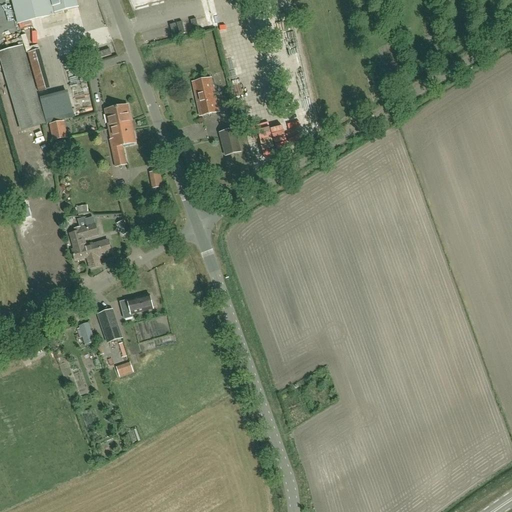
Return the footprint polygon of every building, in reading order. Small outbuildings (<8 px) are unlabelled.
[(11,0),(18,24),(55,15),(55,13),(78,7),(76,0),(11,0)] [(88,0),(91,11),(103,7),(100,0),(88,0)] [(93,10),(97,30),(106,28),(104,17),(105,17),(103,9),(93,10)] [(201,17),(179,23),(183,38),(205,32),(201,17)] [(33,44),(42,43),(40,34),(31,36),(33,44)] [(23,45),(0,52),(0,58),(21,131),(46,124),(23,45)] [(41,92),(54,89),(45,49),(32,52),(41,92)] [(106,51),(108,59),(119,57),(117,49),(106,51)] [(68,74),(70,82),(82,79),(80,71),(68,74)] [(218,112),(211,79),(192,83),(200,116),(218,112)] [(106,110),(106,111),(110,129),(125,126),(125,127),(131,126),(127,106),(106,110)] [(64,122),(50,124),(53,141),(67,138),(64,122)] [(125,126),(110,129),(112,140),(111,141),(116,167),(126,165),(122,146),(135,143),(131,126),(125,127),(125,126)] [(278,133),(266,137),(274,157),(304,146),(297,128),(278,134),(278,133)] [(242,153),(236,129),(219,133),(225,157),(242,153)] [(41,151),(49,150),(46,131),(38,132),(41,151)] [(59,182),(59,169),(56,169),(56,159),(49,159),(50,183),(59,182)] [(160,171),(149,173),(152,189),(163,187),(160,171)] [(75,261),(85,258),(87,258),(90,269),(101,266),(98,257),(103,256),(102,253),(111,251),(108,241),(92,245),(91,244),(86,245),(84,238),(98,234),(97,231),(95,224),(93,219),(85,221),(84,218),(77,220),(78,221),(78,223),(80,227),(72,229),(73,234),(70,234),(74,250),(72,251),(75,261)] [(123,220),(117,224),(123,236),(130,232),(123,220)] [(149,295),(120,302),(125,320),(132,318),(132,315),(153,310),(153,308),(154,307),(153,301),(151,302),(149,295)] [(108,343),(122,339),(112,310),(98,315),(108,343)] [(94,340),(93,337),(89,323),(79,327),(83,340),(85,340),(86,343),(94,340)]
